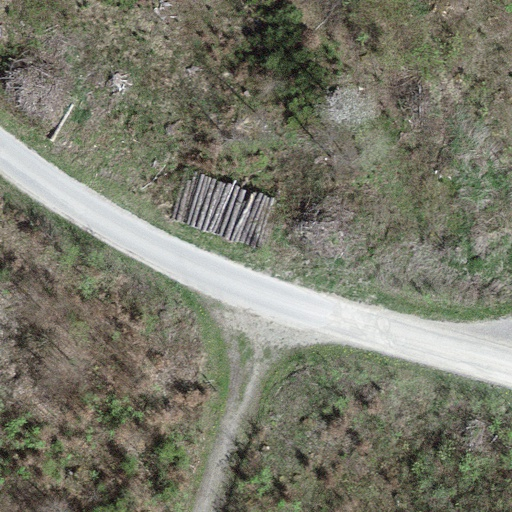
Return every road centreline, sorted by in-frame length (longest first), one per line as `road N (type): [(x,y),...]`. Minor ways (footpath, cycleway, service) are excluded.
road 1 (unclassified): [(473,358),(115,244),(0,138)]
road 2 (track): [(511,370),(306,314)]
